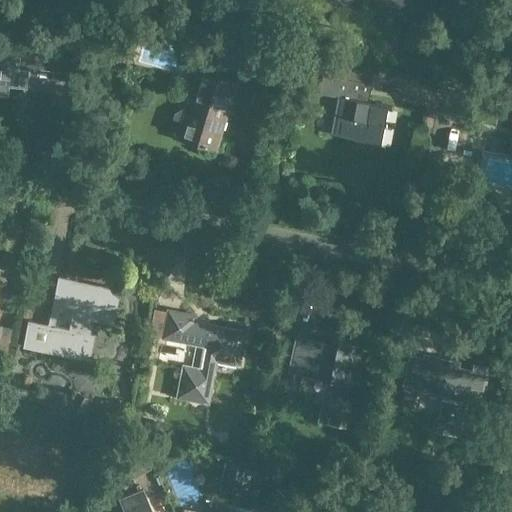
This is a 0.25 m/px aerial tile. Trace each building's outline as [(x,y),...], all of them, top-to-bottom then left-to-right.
[(372,0),(386,16),(404,0),(340,0),(345,4),(349,0),(372,0)] [(0,93),(23,96),(24,86),(27,86),(29,69),(54,71),(53,80),(75,82),(77,58),(55,56),(56,52),(2,47),(1,57),(0,57),(0,93)] [(391,106),(368,102),(371,83),(342,78),(344,65),(297,56),(294,69),(322,74),(318,94),(337,98),(330,135),(383,145),(391,106)] [(198,72),(178,136),(215,148),(224,119),(223,119),(235,83),(198,72)] [(90,333),(93,320),(113,324),(115,315),(117,315),(118,308),(116,308),(120,289),(58,276),(48,325),(28,321),(23,346),(90,360),(95,335),(90,333)] [(195,315),(168,310),(163,337),(180,341),(180,343),(202,347),(198,367),(184,365),(178,397),(208,402),(216,361),(235,364),(242,331),(194,322),(195,315)] [(15,329),(0,325),(0,351),(10,354),(15,329)] [(308,340),(308,344),(296,341),(289,372),(308,376),(308,375),(326,379),(317,420),(344,426),(361,347),(333,341),(332,345),(308,340)] [(473,364),(472,369),(457,366),(459,361),(428,354),(427,360),(410,356),(403,387),(422,391),(422,388),(444,393),(439,417),(436,416),(433,430),(458,436),(469,387),(482,390),(487,367),(473,364)] [(148,436),(161,438),(164,425),(151,422),(148,436)] [(69,469),(72,457),(10,441),(3,469),(75,487),(79,471),(69,469)] [(151,468),(140,443),(113,454),(133,478),(151,468)] [(226,469),(222,488),(245,494),(250,474),(226,469)] [(157,476),(164,495),(173,492),(166,473),(157,476)] [(152,511),(143,489),(119,499),(124,511),(152,511)]
